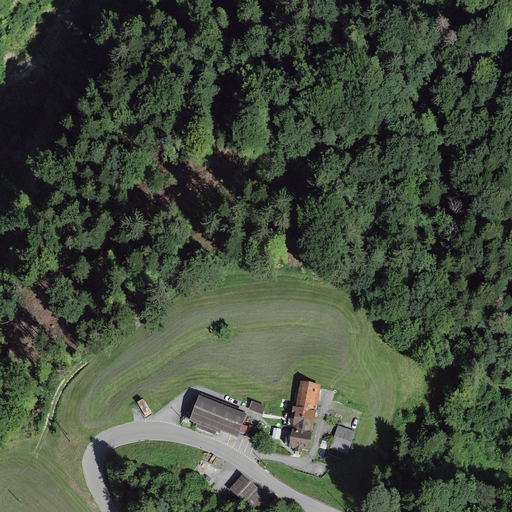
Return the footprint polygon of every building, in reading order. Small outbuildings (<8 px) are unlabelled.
[(306,452),(321,389),(300,384),(286,447),(306,452)] [(197,402),(189,424),(236,442),(246,417),(240,415),(247,398),(235,393),(227,414),(197,402)] [(344,454),(351,435),(336,429),(328,449),(344,454)] [(215,474),(202,464),(192,477),(205,487),(215,474)] [(240,479),(229,491),(251,511),(257,511),(265,503),(240,479)]
